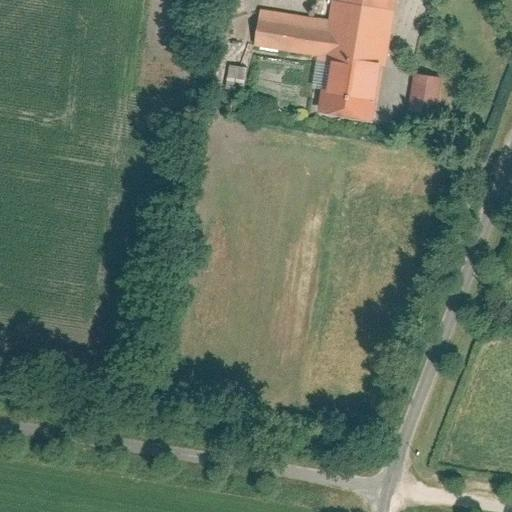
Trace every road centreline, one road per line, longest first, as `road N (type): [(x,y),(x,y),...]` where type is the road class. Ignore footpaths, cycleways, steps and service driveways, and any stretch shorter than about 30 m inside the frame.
road 1 (track): [(511,509),(0,427)]
road 2 (unclassified): [(511,157),(385,489),(384,511)]
